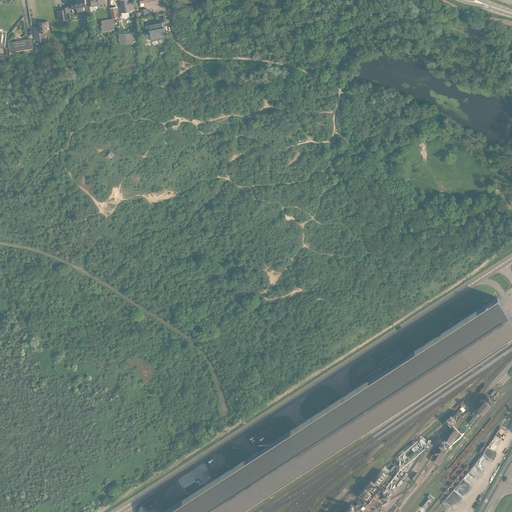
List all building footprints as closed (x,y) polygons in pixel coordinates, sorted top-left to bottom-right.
[(69,0),(71,8),(76,8),(77,12),(85,11),(86,14),(90,13),(89,5),(86,5),(84,0),(69,0)] [(119,0),(120,6),(121,12),(121,13),(130,11),(134,10),(133,2),(130,2),(129,0),(119,0)] [(108,19),(102,20),(103,24),(102,24),(103,31),(114,29),(112,19),(111,19),(111,20),(109,20),(108,19)] [(41,22),(38,22),(39,26),(38,27),(38,28),(37,28),(36,26),(33,27),(33,26),(32,26),(34,37),(35,43),(41,42),(39,32),(47,31),(46,26),(48,25),(48,21),(44,21),(44,20),(41,21),(41,22)] [(149,29),(152,41),(157,39),(160,38),(160,39),(165,38),(164,32),(165,32),(164,26),(163,27),(162,21),(149,23),(150,29),(149,29)] [(119,34),(119,44),(133,44),(133,33),(119,34)] [(31,38),(8,42),(8,47),(9,52),(33,48),(31,38)] [(286,145),(287,145),(288,145),(288,144),(292,141),(293,141),(295,140),(294,139),(295,138),(293,135),(293,134),(292,133),(291,131),(290,132),(290,131),(287,132),(286,131),(285,132),(284,132),(282,133),(284,138),(285,138),(284,138),(282,139),(284,143),(286,145)] [(109,154),(106,158),(110,162),(114,158),(109,154)] [(218,476),(162,511),(232,511),(260,494),(279,482),(341,442),(357,431),(359,430),(378,418),(390,410),(392,414),(402,408),(402,407),(411,402),(409,398),(496,342),(511,332),(511,320),(503,306),(501,304),(499,301),(497,297),(492,301),(444,331),(405,356),(404,357),(401,353),(399,349),(378,363),(381,367),(365,376),(365,377),(366,378),(367,380),(368,380),(340,398),(326,407),(290,430),(269,444),(258,445),(259,450),(221,475),(220,473),(223,471),(219,466),(215,469),(214,466),(208,470),(213,478),(217,475),(218,476)] [(477,407),(483,412),(490,403),(484,399),(477,407)] [(446,410),(443,407),(438,412),(441,415),(444,418),(447,421),(450,425),(460,415),(461,415),(459,413),(460,412),(458,410),(452,416),(449,413),(446,410)] [(272,436),(267,428),(262,432),(267,439),(272,436)] [(439,463),(458,431),(453,428),(445,440),(443,438),(438,446),(438,447),(438,448),(440,449),(434,460),(439,463)] [(407,472),(411,463),(405,460),(400,469),(407,472)] [(429,498),(422,506),(424,509),(433,498),(429,494),(427,496),(429,498)]
